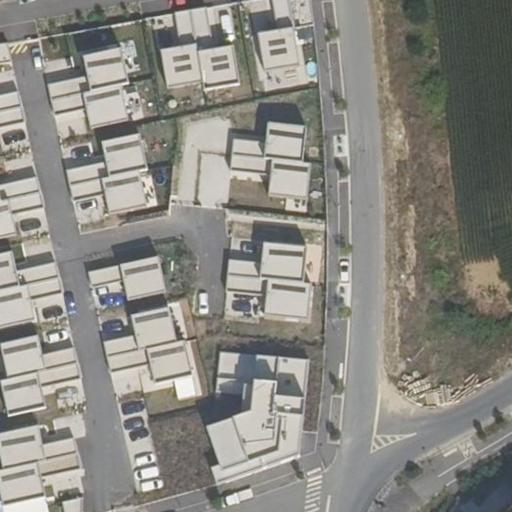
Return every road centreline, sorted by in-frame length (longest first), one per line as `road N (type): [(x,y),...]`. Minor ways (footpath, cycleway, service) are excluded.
road 1 (residential): [(345,0),(365,183),(367,370),(351,486)]
road 2 (unclassified): [(511,387),(351,486)]
